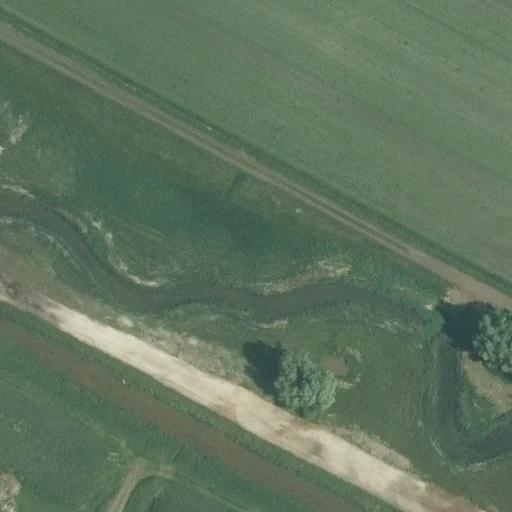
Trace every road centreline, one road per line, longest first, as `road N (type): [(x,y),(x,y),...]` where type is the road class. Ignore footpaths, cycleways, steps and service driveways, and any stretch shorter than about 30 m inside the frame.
road 1 (track): [(511,303),(432,268),(0,30)]
road 2 (track): [(439,511),(0,284)]
road 3 (track): [(119,511),(149,464),(163,459),(275,511)]
